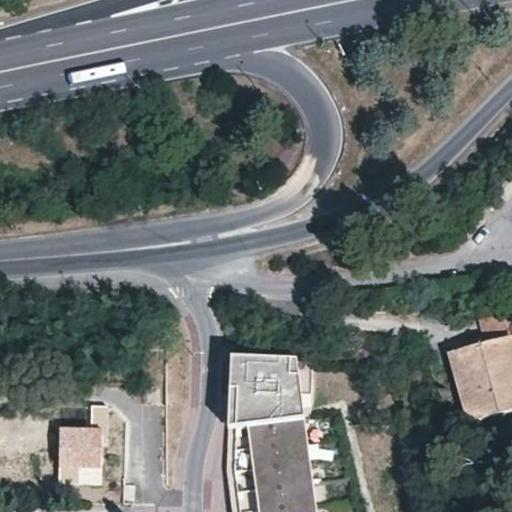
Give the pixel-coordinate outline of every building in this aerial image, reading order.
[(473,318),(481,345),(496,340),(509,389),(511,388),(511,360),(499,312),(473,318)] [(481,345),(455,352),(473,420),(511,409),(511,401),(509,389),(496,340),(481,345)] [(455,352),(446,355),(463,422),(473,420),(455,352)] [(290,362),(233,358),(231,396),(228,476),(232,511),(330,511),(318,419),(311,420),(301,377),(290,378),(290,362)] [(290,378),(301,377),(298,362),(290,362),(290,378)] [(59,427),(58,485),(102,486),(103,445),(107,445),(108,407),(91,407),(91,428),(59,427)]
